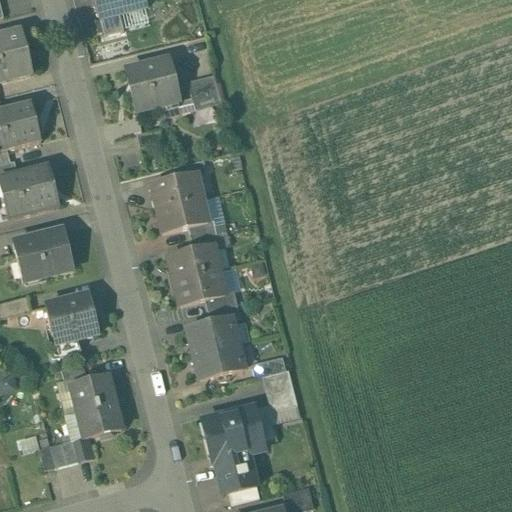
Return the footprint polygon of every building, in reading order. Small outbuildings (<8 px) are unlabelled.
[(142,0),(92,0),(98,22),(145,10),(142,0)] [(19,34),(0,38),(0,84),(30,77),(19,34)] [(166,63),(125,73),(135,115),(177,105),(166,63)] [(213,78),(186,85),(193,112),(220,105),(213,78)] [(0,112),(0,154),(6,153),(39,145),(29,105),(0,112)] [(159,131),(135,138),(139,151),(163,145),(159,131)] [(0,167),(9,165),(6,153),(0,154),(0,167)] [(202,163),(172,170),(175,181),(195,177),(195,178),(205,176),(202,163)] [(9,165),(0,167),(0,180),(16,177),(13,164),(9,165)] [(16,177),(0,180),(0,206),(3,206),(7,222),(56,209),(45,169),(16,177)] [(175,181),(149,188),(155,212),(201,202),(195,178),(195,177),(175,181)] [(201,202),(155,212),(161,237),(187,231),(206,226),(206,225),(201,202)] [(206,226),(187,231),(189,242),(224,234),(223,227),(213,229),(212,224),(206,225),(206,226)] [(61,233),(11,246),(21,285),(71,272),(61,233)] [(224,234),(189,242),(192,254),(212,249),(212,251),(227,247),(224,234)] [(192,254),(166,260),(172,285),(218,274),(212,251),(212,249),(192,254)] [(218,274),(172,285),(178,309),(204,303),(224,298),(223,297),(218,274)] [(224,298),(204,303),(206,315),(236,308),(233,295),(223,297),(224,298)] [(86,298),(44,309),(53,348),(96,337),(86,298)] [(25,299),(0,306),(0,321),(29,314),(25,299)] [(236,308),(206,315),(209,326),(230,321),(230,323),(239,321),(236,308)] [(209,326),(185,333),(188,345),(186,345),(190,358),(236,346),(230,323),(230,321),(209,326)] [(236,346),(190,358),(193,371),(194,371),(197,383),(242,372),(236,346)] [(281,360),(250,368),(253,382),(261,380),(284,374),(281,360)] [(81,367),(60,373),(63,384),(84,379),(81,367)] [(284,374),(261,380),(268,409),(294,402),(286,374),(284,374)] [(106,378),(67,388),(74,415),(113,405),(106,378)] [(113,405),(74,415),(81,442),(120,432),(113,405)] [(251,412),(201,425),(211,466),(261,454),(251,412)] [(72,443),(49,450),(54,471),(77,465),(72,443)] [(48,449),(37,452),(43,474),(54,471),(49,450),(48,449)] [(307,491),(281,498),(284,511),(311,511),(312,511),(307,491)]
